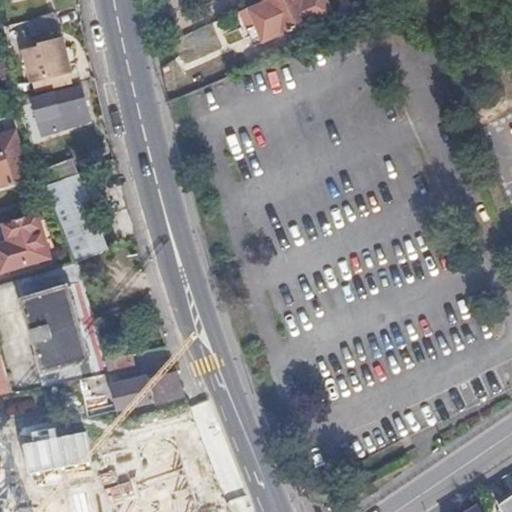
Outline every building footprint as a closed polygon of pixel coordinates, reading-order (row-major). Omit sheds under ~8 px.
[(279,33),(265,0),(264,0),(250,7),(265,40),(279,33)] [(307,0),(265,0),(279,33),(315,19),(307,0)] [(327,0),(307,0),(315,19),(332,11),(327,0)] [(59,29),(55,13),(26,22),(31,38),(59,29)] [(183,61),(223,49),(215,25),(176,38),(183,61)] [(70,71),(62,39),(38,45),(38,47),(24,51),(32,81),(70,71)] [(90,122),(81,88),(56,94),(55,93),(32,99),(42,136),(90,122)] [(4,157),(22,151),(14,128),(0,132),(0,184),(25,177),(19,162),(15,164),(13,159),(6,161),(4,157)] [(46,183),(47,183),(77,259),(108,246),(80,174),(74,159),(41,169),(45,182),(46,183)] [(50,252),(36,212),(4,221),(10,239),(0,242),(0,259),(3,268),(50,252)] [(93,380),(66,284),(22,297),(49,386),(93,380)] [(133,367),(131,352),(105,356),(108,372),(133,367)] [(0,394),(13,392),(2,359),(2,356),(0,356),(0,394)] [(184,392),(174,372),(148,378),(147,376),(110,385),(115,407),(154,397),(155,400),(184,392)] [(0,511),(237,511),(195,403),(7,446),(0,445),(0,511)] [(506,511),(511,511),(511,494),(500,502),(506,511)]
